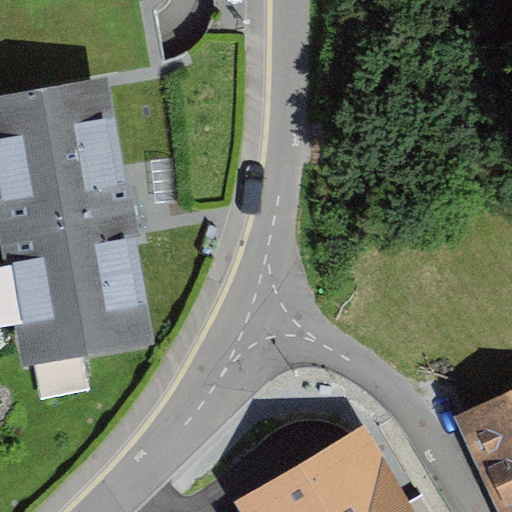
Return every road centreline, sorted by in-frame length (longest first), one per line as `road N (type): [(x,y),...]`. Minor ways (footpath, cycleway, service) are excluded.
road 1 (unclassified): [(243,320),(271,210),(282,0)]
road 2 (residential): [(456,511),(395,415),(360,378),(243,320)]
road 3 (unclassified): [(96,511),(182,425),(224,366),(243,320)]
